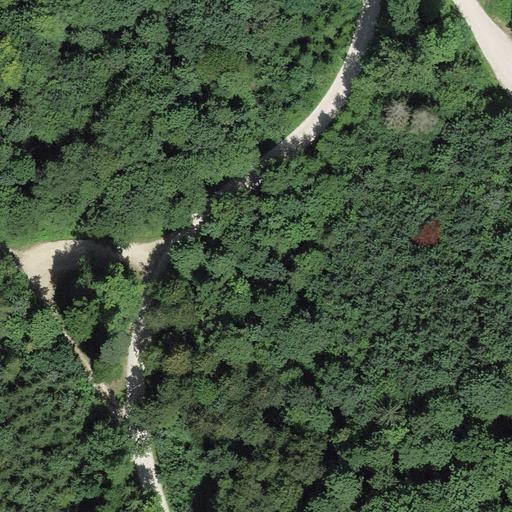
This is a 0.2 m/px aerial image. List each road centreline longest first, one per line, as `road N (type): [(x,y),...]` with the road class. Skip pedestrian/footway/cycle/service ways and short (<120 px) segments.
road 1 (residential): [(370,0),(353,69),(309,131),(172,250),(145,320),(137,379),(144,453),(165,511)]
road 2 (track): [(144,453),(0,250)]
road 3 (track): [(14,267),(172,250)]
